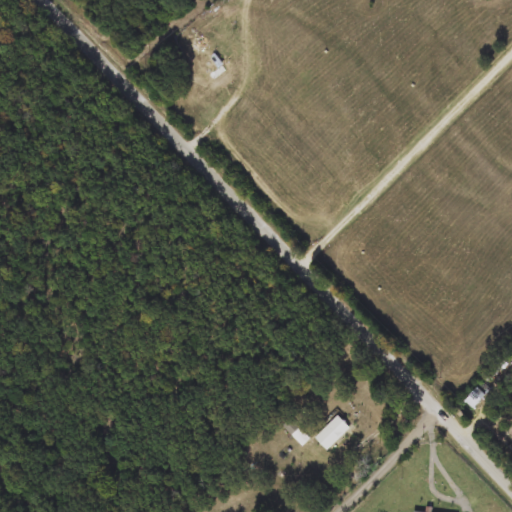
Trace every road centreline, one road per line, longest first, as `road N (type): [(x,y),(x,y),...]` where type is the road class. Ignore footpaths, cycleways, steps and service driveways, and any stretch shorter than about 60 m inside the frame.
road 1 (residential): [(511,487),(43,0)]
road 2 (residential): [(300,267),(511,56)]
road 3 (residential): [(340,511),(440,413)]
